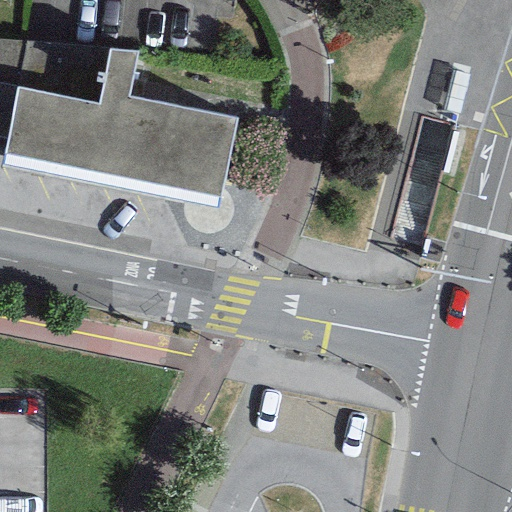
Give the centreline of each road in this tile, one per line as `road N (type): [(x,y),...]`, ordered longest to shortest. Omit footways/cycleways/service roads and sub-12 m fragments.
road 1 (residential): [(0,257),(475,361)]
road 2 (primary): [(443,511),(475,361)]
road 3 (primary): [(475,361),(511,227)]
